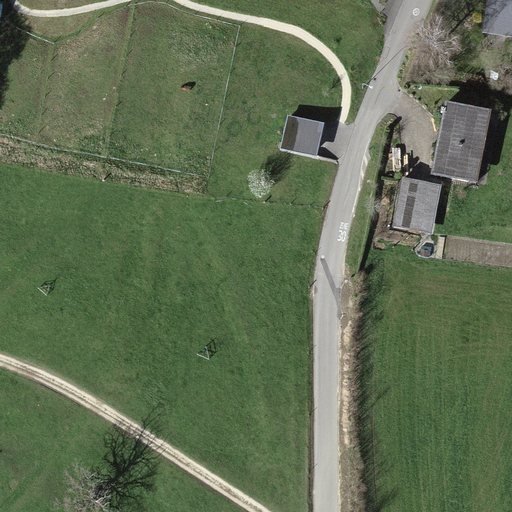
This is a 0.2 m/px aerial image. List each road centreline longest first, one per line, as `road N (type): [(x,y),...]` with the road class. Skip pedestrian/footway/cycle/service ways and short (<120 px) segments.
road 1 (unclassified): [(418,0),(339,216),(328,301),(326,511)]
road 2 (track): [(0,360),(70,391),(263,511)]
